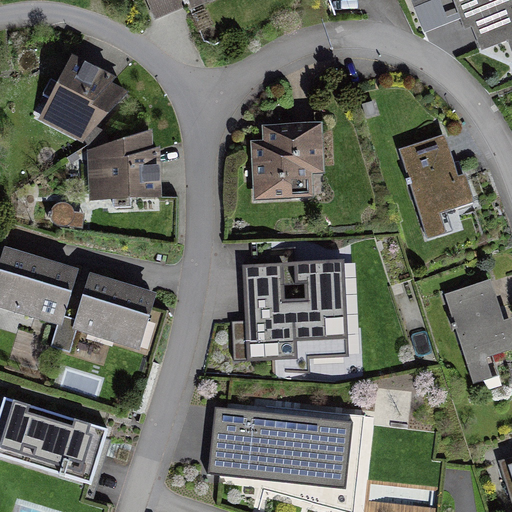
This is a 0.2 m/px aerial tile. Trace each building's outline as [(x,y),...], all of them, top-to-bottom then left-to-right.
[(136,0),(148,26),(203,0),(136,0)] [(511,0),(458,0),(475,42),(509,29),(511,37),(511,0)] [(112,95),(57,60),(28,121),(71,144),(112,95)] [(265,136),(248,137),(250,198),(321,196),(319,121),(265,122),(265,136)] [(140,133),(75,154),(75,196),(146,202),(140,133)] [(443,136),(395,150),(421,237),(443,231),(437,210),(470,200),(462,172),(454,174),(443,136)] [(80,270),(6,249),(0,270),(0,302),(67,321),(80,270)] [(328,258),(248,260),(250,312),(275,311),(276,348),(303,347),(302,321),(340,320),(339,275),(328,276),(328,258)] [(161,293),(92,271),(76,322),(145,344),(161,293)] [(493,275),(447,288),(471,376),(496,369),(490,350),(511,344),(511,315),(510,310),(503,312),(493,275)] [(105,429),(1,393),(0,395),(0,454),(86,484),(105,429)] [(363,411),(216,403),(211,471),(354,506),(363,411)] [(511,462),(500,467),(511,504),(511,462)]
